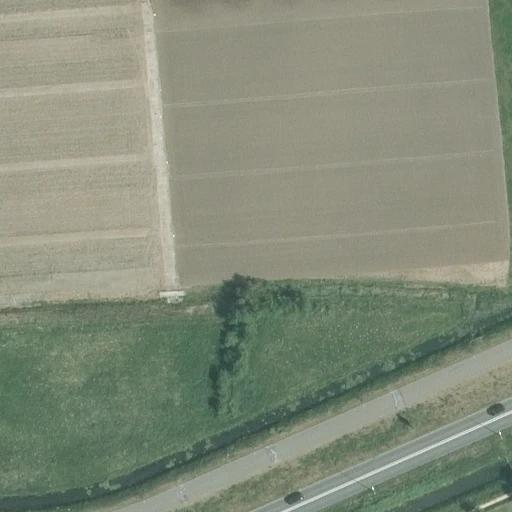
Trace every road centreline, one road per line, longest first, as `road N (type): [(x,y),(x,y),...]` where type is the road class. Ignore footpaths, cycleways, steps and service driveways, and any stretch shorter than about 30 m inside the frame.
road 1 (track): [(171,292),(147,0)]
road 2 (primary): [(511,412),(286,511)]
